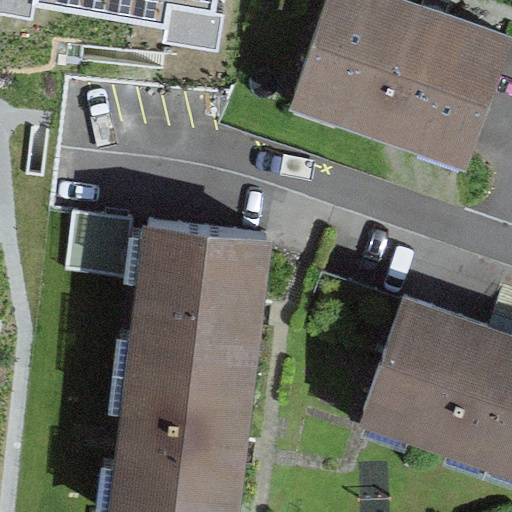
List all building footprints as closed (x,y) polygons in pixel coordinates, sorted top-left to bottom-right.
[(220,0),(0,0),(215,36),(220,0)] [(465,155),(510,28),(431,0),(323,0),(291,93),(465,155)] [(129,216),(84,211),(77,265),(122,271),(129,216)] [(143,214),(122,368),(250,385),(270,231),(143,214)] [(511,466),(511,322),(405,285),(360,412),(511,466)] [(232,511),(250,385),(122,368),(102,511),(232,511)]
